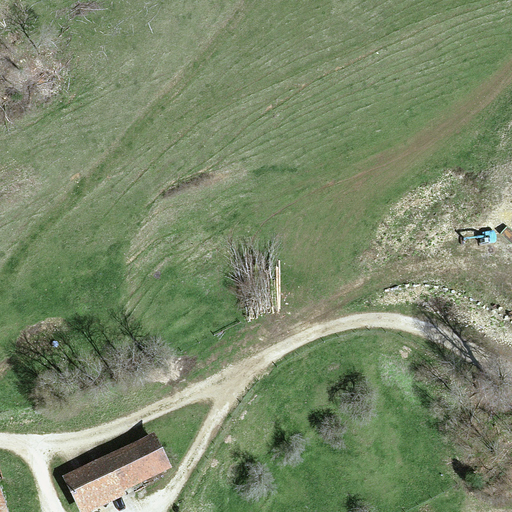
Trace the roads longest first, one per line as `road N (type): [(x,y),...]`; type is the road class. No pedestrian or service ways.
road 1 (track): [(511,369),(367,325),(333,330),(226,381)]
road 2 (track): [(226,381),(145,423),(36,448),(0,445)]
road 3 (track): [(144,511),(188,464),(226,381)]
